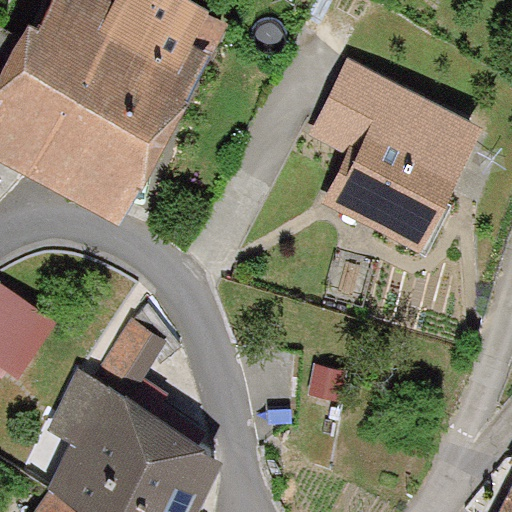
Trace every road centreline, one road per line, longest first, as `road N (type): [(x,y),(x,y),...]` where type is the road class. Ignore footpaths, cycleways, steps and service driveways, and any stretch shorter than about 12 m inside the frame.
road 1 (residential): [(256,511),(254,469),(194,303),(128,239),(34,218),(0,248)]
road 2 (motorway): [(0,287),(93,0)]
road 3 (residential): [(444,511),(511,322)]
